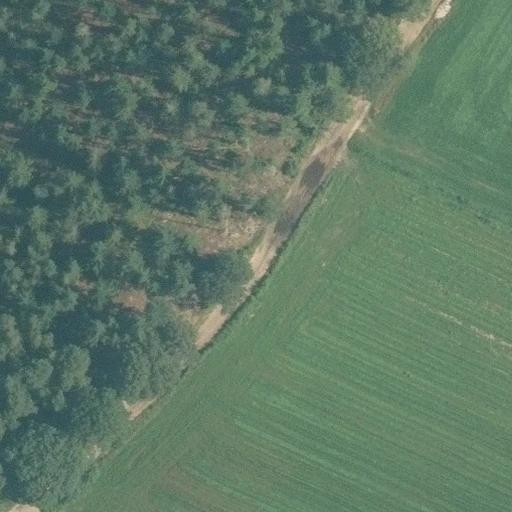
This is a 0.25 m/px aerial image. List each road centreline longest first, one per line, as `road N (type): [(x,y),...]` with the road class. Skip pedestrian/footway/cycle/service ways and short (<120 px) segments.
road 1 (track): [(149,391),(263,258),(425,0)]
road 2 (track): [(29,511),(149,391),(0,312)]
